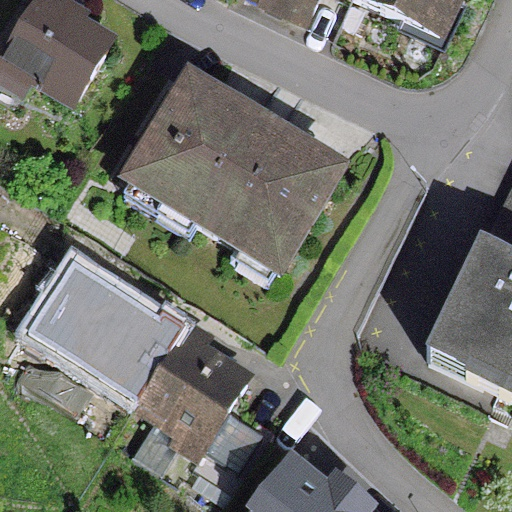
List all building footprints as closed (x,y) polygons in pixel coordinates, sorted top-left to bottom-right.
[(234,0),(302,31),(316,0),(234,0)] [(348,0),(347,3),(435,45),(455,0),(348,0)] [(52,17),(36,8),(0,66),(0,72),(5,65),(29,79),(26,84),(70,111),(106,51),(76,32),(80,24),(56,10),(52,17)] [(274,283),(335,184),(185,92),(125,191),(274,283)] [(511,180),(422,368),(511,411),(511,180)] [(67,368),(134,411),(179,341),(159,328),(155,334),(109,304),(67,368)] [(134,411),(200,455),(242,391),(196,361),(200,355),(179,341),(134,411)] [(180,509),(184,511),(213,511),(221,500),(196,483),(180,509)] [(273,511),(325,511),(294,487),(273,511)]
